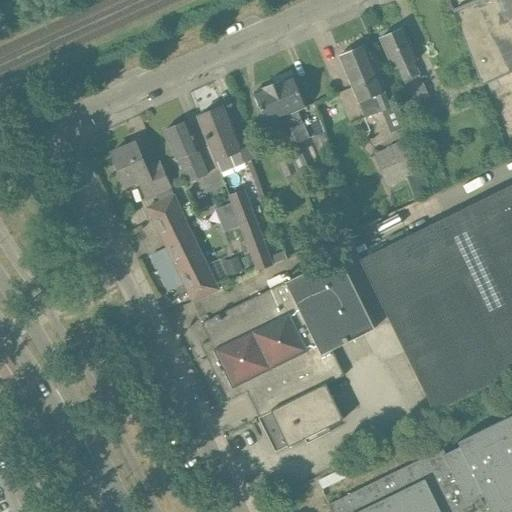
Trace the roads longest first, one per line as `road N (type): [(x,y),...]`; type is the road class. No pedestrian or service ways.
road 1 (unclassified): [(238,511),(64,142),(88,109),(336,0)]
road 2 (tertiary): [(89,450),(77,404),(0,278)]
road 3 (tertiary): [(0,324),(89,450)]
